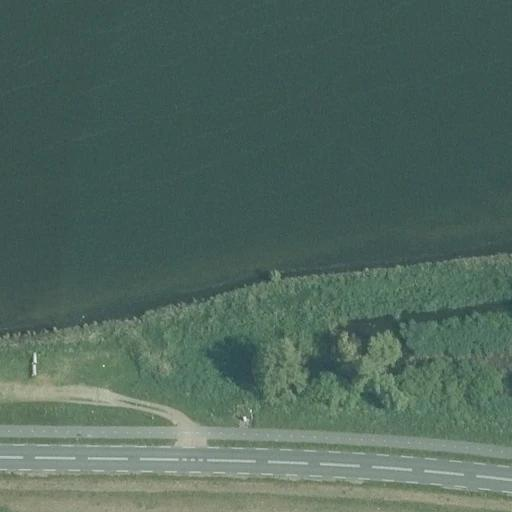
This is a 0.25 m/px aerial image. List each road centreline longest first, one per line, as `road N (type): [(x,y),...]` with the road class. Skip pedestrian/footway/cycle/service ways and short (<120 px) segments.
road 1 (secondary): [(0,456),(370,465),(511,479)]
road 2 (track): [(48,387),(122,396),(184,418),(194,432),(195,459)]
